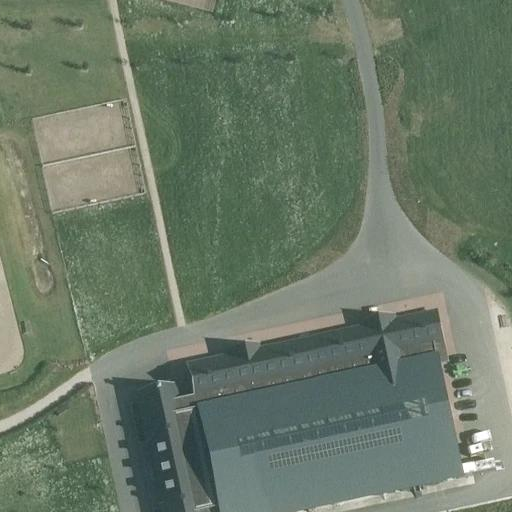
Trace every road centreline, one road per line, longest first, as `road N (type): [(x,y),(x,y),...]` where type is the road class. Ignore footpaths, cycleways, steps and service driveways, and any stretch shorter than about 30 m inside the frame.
road 1 (track): [(357,31),(101,0)]
road 2 (track): [(347,0),(373,100),(379,192)]
